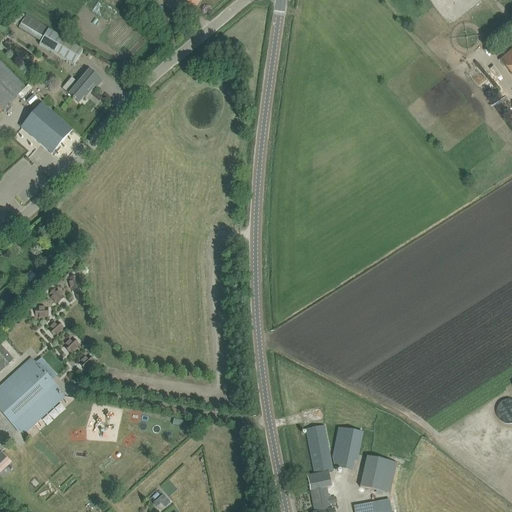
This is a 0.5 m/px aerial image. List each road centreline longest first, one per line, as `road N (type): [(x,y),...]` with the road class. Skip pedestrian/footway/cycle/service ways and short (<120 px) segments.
road 1 (tertiary): [(284,511),(254,310),(252,214),(279,0)]
road 2 (unclassified): [(0,238),(170,61),(247,0)]
